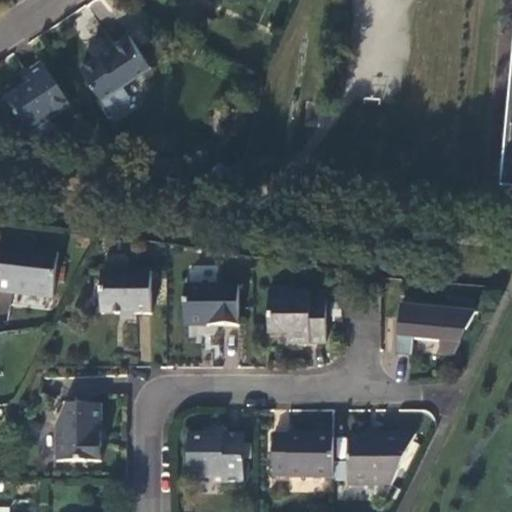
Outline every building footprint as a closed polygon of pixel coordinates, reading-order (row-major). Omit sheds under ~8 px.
[(122,32),(76,63),(96,92),(108,111),(124,100),(126,93),(117,80),(145,63),(124,31),(122,32)] [(63,100),(35,59),(21,68),(27,78),(0,95),(0,97),(21,128),(22,127),(30,139),(49,126),(41,114),(63,100)] [(50,244),(0,241),(0,282),(48,285),(50,244)] [(145,266),(95,267),(96,308),(145,307),(145,266)] [(232,281),(179,280),(179,320),(231,320),(232,281)] [(261,285),(261,329),(280,328),(281,337),(319,336),(318,296),(304,297),(304,288),(281,289),(281,285),(261,285)] [(465,308),(393,301),(390,332),(406,334),(433,337),(432,348),(446,350),(454,332),(453,325),(459,322),(465,308)] [(405,350),(406,334),(390,332),(389,348),(405,350)] [(95,456),(95,401),(62,401),(52,418),(52,456),(95,456)] [(270,472),(327,472),(328,433),(307,433),(302,430),(270,430),(270,472)] [(237,476),(237,431),(184,431),(184,472),(209,472),(209,476),(237,476)] [(409,433),(344,432),(343,480),(387,481),(409,433)]
